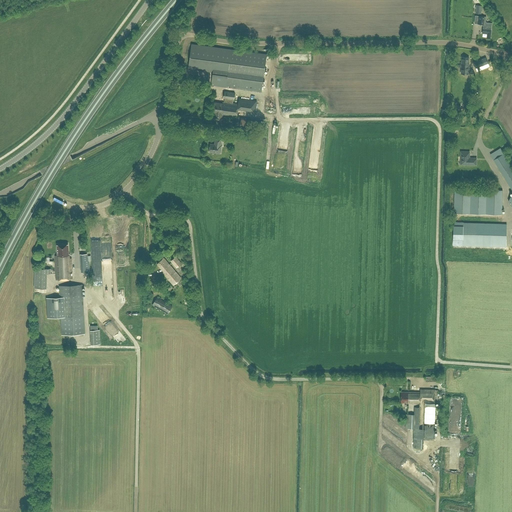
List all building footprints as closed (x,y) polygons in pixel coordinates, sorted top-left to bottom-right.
[(485,22),(486,18),(486,16),(478,16),(477,23),(483,24),(483,28),(482,33),(487,33),(487,37),(490,38),(491,29),(492,23),(485,22)] [(261,92),(264,70),(266,54),(231,49),(191,44),(188,68),(213,72),(211,85),(261,92)] [(468,74),(469,57),(461,57),(460,73),(468,74)] [(485,57),(473,62),(475,68),(488,63),(485,57)] [(224,91),(223,98),(234,99),(235,92),(224,91)] [(257,101),(256,101),(239,98),(238,103),(223,101),(223,103),(214,102),(213,112),(215,112),(214,119),(221,120),(222,115),(237,117),(238,108),(255,111),(257,101)] [(469,102),(465,104),(472,115),(475,113),(469,102)] [(221,138),(215,137),(215,141),(217,141),(217,144),(210,144),(209,152),(220,153),(221,145),(220,145),(220,142),(221,142),(221,138)] [(469,151),(461,151),(460,160),(461,160),(461,164),(476,165),(476,158),(468,158),(468,156),(469,156),(469,151)] [(511,166),(503,153),(493,159),(511,189),(511,194),(509,196),(508,201),(511,205),(511,166)] [(502,190),(454,188),(454,213),(502,214),(502,190)] [(453,222),(453,232),(453,245),(506,247),(506,224),(453,222)] [(54,251),(54,237),(44,237),(43,249),(48,249),(48,251),(54,251)] [(93,239),(93,245),(96,244),(97,251),(102,251),(101,239),(93,239)] [(68,244),(57,244),(58,255),(55,255),(56,279),(72,278),(71,258),(70,258),(69,253),(68,253),(68,244)] [(86,253),(80,253),(81,272),(90,271),(89,261),(87,261),(86,253)] [(170,260),(172,262),(176,267),(181,263),(175,256),(170,260)] [(181,278),(172,268),(163,258),(157,263),(164,271),(163,272),(173,285),(181,278)] [(35,268),(34,288),(46,288),(47,273),(50,273),(51,268),(35,268)] [(81,284),(59,285),(59,296),(47,297),(47,309),(48,309),(48,317),(61,317),(62,334),(84,333),(81,284)] [(157,297),(152,305),(168,313),(172,306),(157,297)] [(108,327),(119,342),(124,338),(112,323),(108,327)] [(90,330),(91,344),(100,344),(99,329),(90,330)] [(401,403),(420,403),(419,407),(414,407),(414,414),(406,414),(405,428),(414,428),(413,447),(439,448),(441,387),(420,387),(420,392),(401,392),(401,403)]
